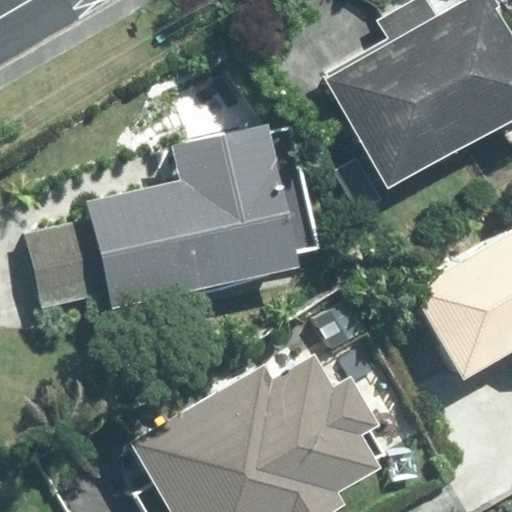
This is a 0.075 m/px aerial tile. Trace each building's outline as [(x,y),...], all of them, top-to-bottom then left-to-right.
[(425,0),(307,67),(370,175),(487,109),(497,127),(511,118),(511,16),(495,26),(479,0),(425,0)] [(250,126),(248,115),(156,137),(165,173),(70,195),(75,213),(15,226),(33,304),(92,290),(95,299),(280,256),(278,246),(305,240),(278,120),(250,126)] [(511,213),(395,279),(446,370),(506,331),(511,332),(511,213)] [(354,318),(341,297),(326,306),(339,328),(354,318)] [(316,374),(298,341),(253,365),(246,353),(111,432),(157,511),(295,511),(327,494),(320,482),(374,450),(327,368),(316,374)]
